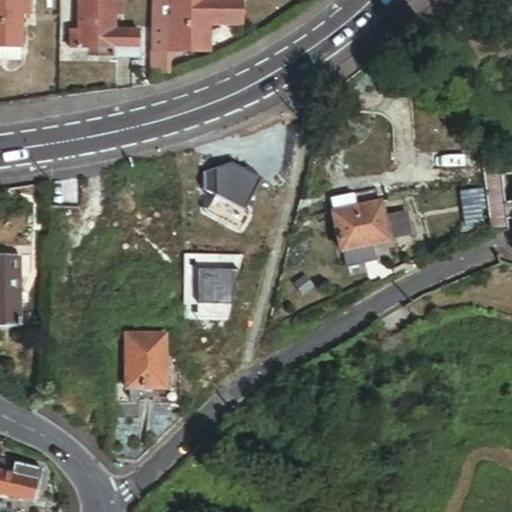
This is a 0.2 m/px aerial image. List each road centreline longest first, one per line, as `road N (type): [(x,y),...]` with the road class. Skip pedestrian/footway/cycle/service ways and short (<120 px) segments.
road 1 (unclassified): [(103,501),(153,471),(244,378),(419,277),(486,250)]
road 2 (tertiary): [(372,0),(325,48),(240,93),(147,126),(0,153)]
road 3 (residential): [(0,412),(78,455),(103,501)]
